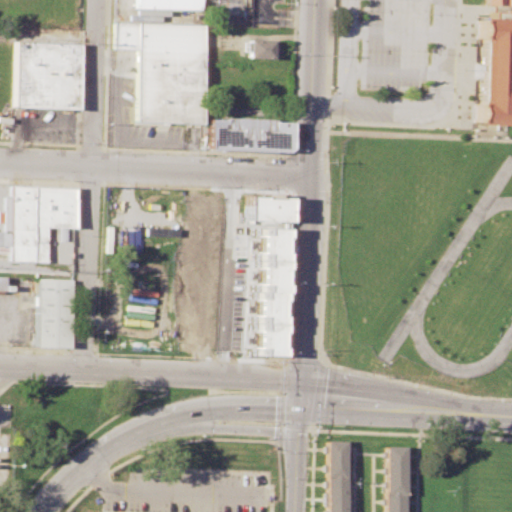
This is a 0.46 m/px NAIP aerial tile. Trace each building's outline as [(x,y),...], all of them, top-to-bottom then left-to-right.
[(132,0),(132,9),(197,10),(197,0),(132,0)] [(210,0),(210,21),(247,22),(248,0),(210,0)] [(511,0),(482,0),(477,124),(511,125),(511,0)] [(132,120),(198,122),(201,24),(111,21),(110,50),(134,51),(132,120)] [(245,59),(272,59),(272,42),(246,41),(245,59)] [(9,107),(74,109),(76,44),(11,42),(9,107)] [(204,148),(282,152),(286,148),(287,122),(270,121),(270,119),(222,117),(222,119),(205,118),(204,148)] [(12,186),(77,188),(76,229),(46,228),(45,262),(9,260),(12,186)] [(241,196),(240,221),(287,222),(288,193),(270,192),(269,197),(241,196)] [(141,208),(174,209),(174,200),(141,199),(141,208)] [(113,252),(114,227),(104,227),(103,252),(113,252)] [(281,228),(279,353),(251,352),(253,227),(281,228)] [(174,236),(174,229),(143,228),(142,235),(174,236)] [(36,347),(71,349),(73,281),(39,281),(36,347)] [(322,511),(344,511),(346,440),(325,439),(322,511)] [(382,511),(402,511),(405,445),(385,444),(382,511)]
